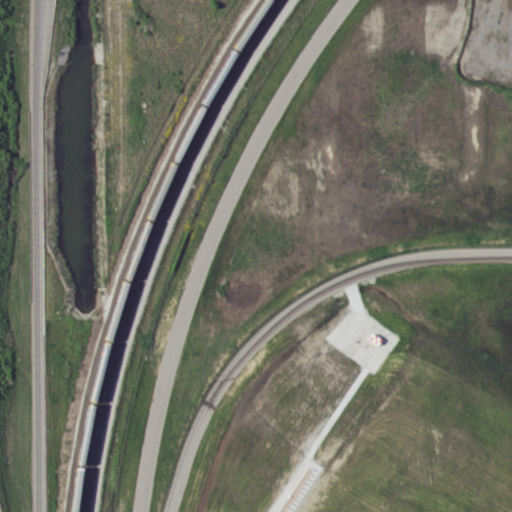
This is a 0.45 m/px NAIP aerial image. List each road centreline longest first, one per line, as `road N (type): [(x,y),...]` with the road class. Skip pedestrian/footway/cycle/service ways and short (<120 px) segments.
road 1 (residential): [(343,0),(284,79),(197,266),(176,327),(138,511)]
road 2 (secondary): [(41,511),(43,0)]
